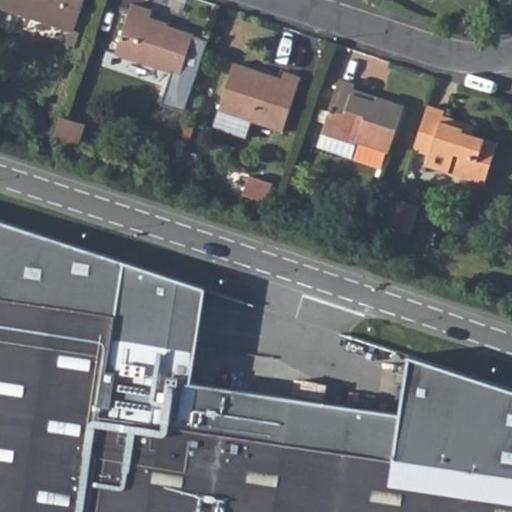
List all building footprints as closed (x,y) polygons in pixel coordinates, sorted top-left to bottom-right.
[(84,0),(1,0),(1,2),(76,26),(84,0)] [(195,30),(148,15),(152,5),(135,0),(131,0),(116,50),(181,70),(195,30)] [(302,74),(283,67),(280,75),(235,59),(220,107),(283,128),(302,74)] [(360,138),(389,147),(403,104),(377,95),(375,100),(353,91),(355,81),(340,76),(318,144),(355,155),(360,138)] [(425,160),(482,179),(496,139),(464,129),(463,123),(440,116),(443,106),(428,101),(413,146),(427,150),(425,160)] [(79,147),(88,124),(66,115),(57,138),(79,147)] [(276,178),(252,171),(246,190),(270,197),(276,178)] [(421,206),(396,198),(390,220),(414,228),(421,206)] [(511,511),(511,388),(415,358),(405,409),(163,373),(177,276),(0,217),(0,511),(511,511)]
